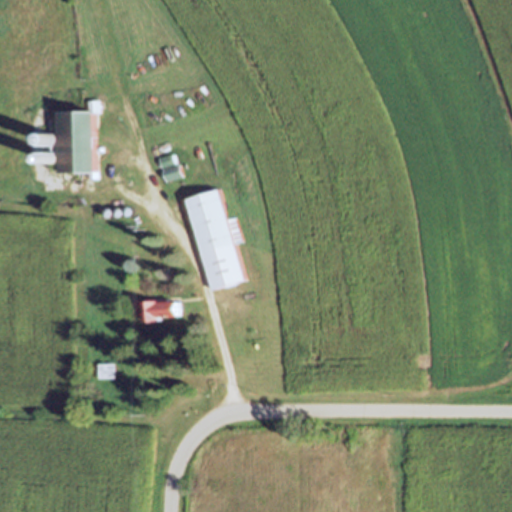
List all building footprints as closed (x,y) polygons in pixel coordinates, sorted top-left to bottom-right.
[(59,111),(90,111),(90,100),(104,100),(104,114),(99,114),(99,173),(59,173),(59,111)] [(167,181),(163,169),(181,164),(185,176),(167,181)] [(190,198),(224,188),(233,218),(240,215),(248,241),(240,243),(250,280),(217,290),(190,198)] [(150,323),(147,300),(170,297),(170,301),(182,300),(184,314),(165,316),(165,321),(150,323)] [(99,362),(117,362),(117,378),(99,378),(99,362)]
